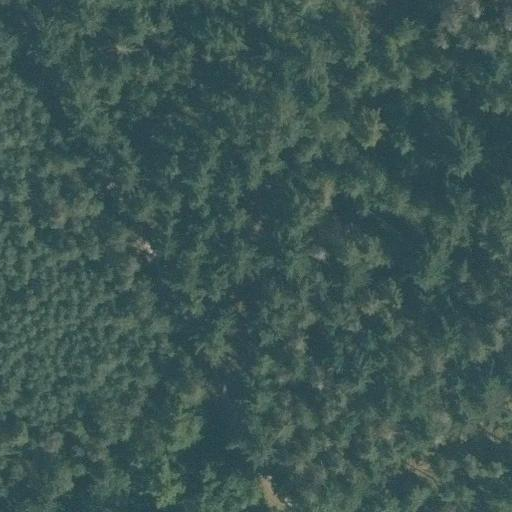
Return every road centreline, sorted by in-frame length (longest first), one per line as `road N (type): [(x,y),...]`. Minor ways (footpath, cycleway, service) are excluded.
road 1 (track): [(335,511),(221,361),(30,0)]
road 2 (track): [(221,361),(247,232),(292,101),(375,0)]
